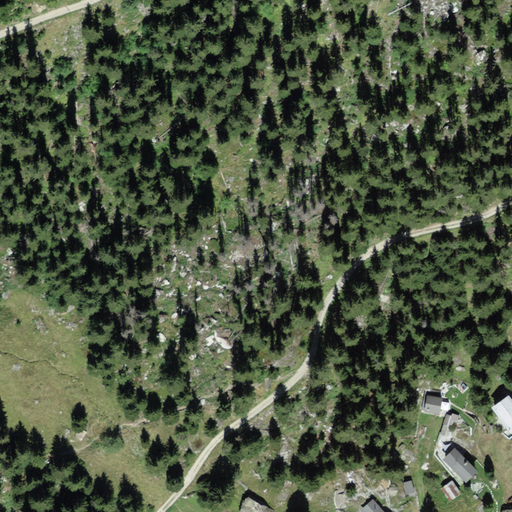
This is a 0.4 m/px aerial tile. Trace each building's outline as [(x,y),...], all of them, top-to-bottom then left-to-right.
[(508,433),(511,429),(511,401),(508,396),(491,408),(508,433)] [(425,411),(439,414),(443,400),(429,397),(425,411)] [(474,471),(460,456),(448,467),(462,482),(474,471)] [(412,492),(410,481),(402,483),(404,493),(412,492)] [(459,493),(451,482),(440,490),(448,501),(459,493)]
